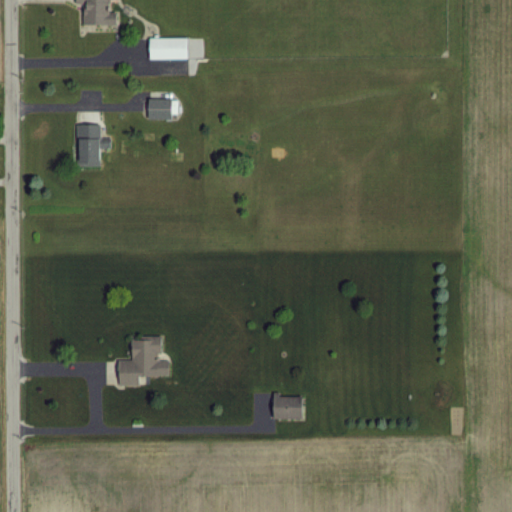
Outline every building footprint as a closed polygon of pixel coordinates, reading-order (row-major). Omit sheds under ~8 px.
[(116,24),(116,10),(109,10),(108,0),(80,0),(80,24),(116,24)] [(185,36),(146,36),(146,58),(185,58),(185,36)] [(177,118),(177,97),(144,97),(144,118),(177,118)] [(74,124),(74,165),(100,165),(99,148),(109,148),(109,136),(100,137),(100,123),(74,124)] [(160,336),(129,336),(129,359),(116,360),(116,385),(140,384),(140,376),(166,375),(166,359),(161,359),(160,336)] [(301,396),(267,395),(267,418),(301,419),(301,396)]
